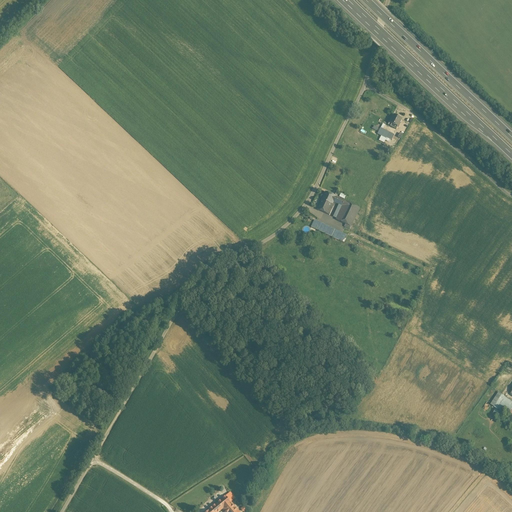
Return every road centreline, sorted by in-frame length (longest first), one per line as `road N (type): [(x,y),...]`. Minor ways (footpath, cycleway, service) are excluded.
road 1 (residential): [(364,82),(305,206),(254,247),(207,264),(193,283),(61,511)]
road 2 (motorway): [(345,0),(511,156)]
road 3 (motorway): [(511,138),(363,0)]
road 4 (unclassified): [(511,197),(364,82)]
